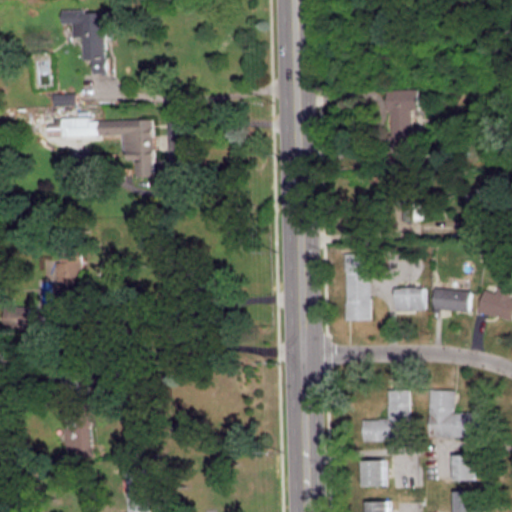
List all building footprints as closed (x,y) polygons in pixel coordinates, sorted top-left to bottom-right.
[(62,7),(85,6),(85,9),(110,8),(110,28),(106,28),(106,54),(109,54),(109,70),(102,70),(94,70),(94,57),(84,57),(83,35),(74,35),(73,22),(62,22),(62,7)] [(388,87),(419,86),(420,108),(413,108),(414,131),(420,130),(421,149),(390,150),(389,131),(392,131),(392,107),(389,107),(388,87)] [(54,90),(78,90),(78,100),(55,100),(54,90)] [(63,114),(90,113),(90,117),(154,115),(155,154),(153,154),(154,173),(136,174),(136,156),(128,156),(127,147),(126,147),(125,130),(75,132),(63,133),(63,114)] [(486,224),(485,187),(465,187),(466,224),(486,224)] [(61,243),(84,243),(84,262),(83,262),(84,297),(75,297),(65,297),(65,288),(58,288),(57,258),(61,258),(61,243)] [(344,249),(370,249),(371,316),(346,317),(345,299),(347,299),(346,267),(344,267),(344,249)] [(434,283),(470,287),(468,308),(432,305),(434,283)] [(511,293),(511,316),(497,311),(497,313),(479,307),(485,286),(496,290),(498,283),(511,287),(510,293),(511,293)] [(424,286),(396,287),(396,310),(425,309),(424,286)] [(5,303),(4,326),(45,327),(45,320),(45,310),(30,310),(30,304),(5,303)] [(61,369),(88,367),(89,378),(95,456),(78,457),(77,445),(68,446),(66,425),(69,424),(67,401),(64,401),(61,369)] [(411,385),(412,435),(365,437),(364,415),(389,415),(388,386),(411,385)] [(455,389),(430,388),(429,435),(479,436),(479,412),(455,411),(455,389)] [(455,450),(476,449),(477,476),(456,477),(455,450)] [(364,455),(386,455),(386,482),(365,483),(364,455)] [(128,466),(130,509),(119,510),(119,511),(152,511),(151,497),(152,497),(151,480),(149,480),(149,465),(128,466)] [(456,511),(456,486),(477,486),(477,511),(456,511)] [(369,511),(369,496),(390,496),(390,511),(369,511)]
